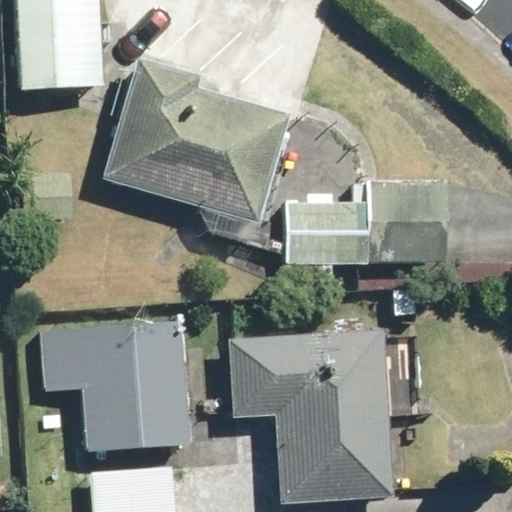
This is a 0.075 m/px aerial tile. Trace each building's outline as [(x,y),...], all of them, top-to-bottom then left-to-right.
[(107,0),(22,0),(24,90),(109,88),(107,0)] [(212,78),(146,61),(115,176),(263,215),(291,110),(209,88),(212,78)] [(77,173),(26,170),(23,224),(74,227),(77,173)] [(293,202),(289,267),(383,269),(383,250),(450,251),(451,180),(375,178),(374,204),(293,202)] [(197,441),(190,321),(43,329),(47,391),(89,388),(92,448),(197,441)] [(396,498),(391,416),(419,415),(415,336),(388,337),(388,331),(233,339),(237,419),(286,416),(290,503),(396,498)] [(253,511),(251,463),(95,470),(97,511),(253,511)]
